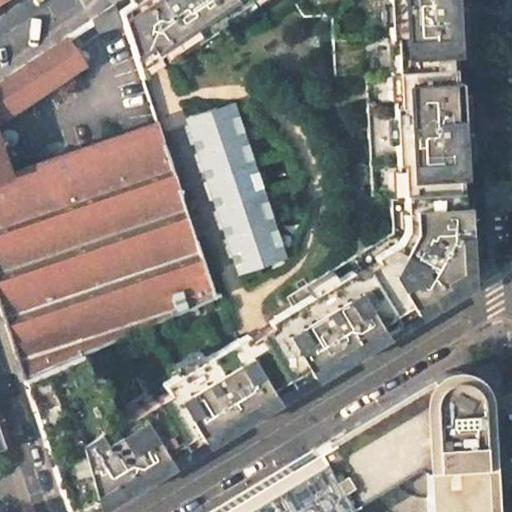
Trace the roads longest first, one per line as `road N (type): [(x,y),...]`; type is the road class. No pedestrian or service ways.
road 1 (residential): [(511,288),(140,511)]
road 2 (residential): [(0,383),(44,511)]
